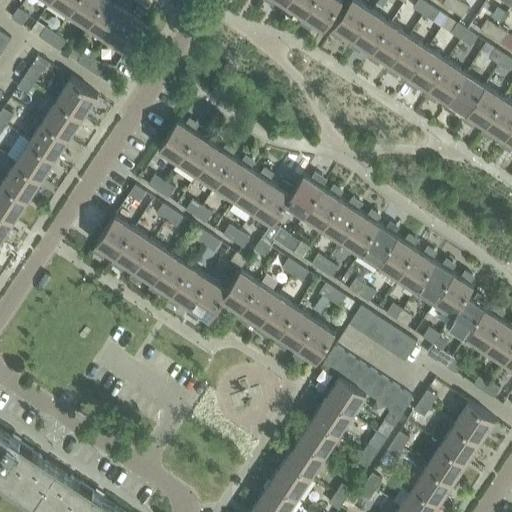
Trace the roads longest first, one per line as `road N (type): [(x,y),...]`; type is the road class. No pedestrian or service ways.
road 1 (residential): [(0,320),(187,35),(184,0)]
road 2 (residential): [(185,511),(175,489),(0,371)]
